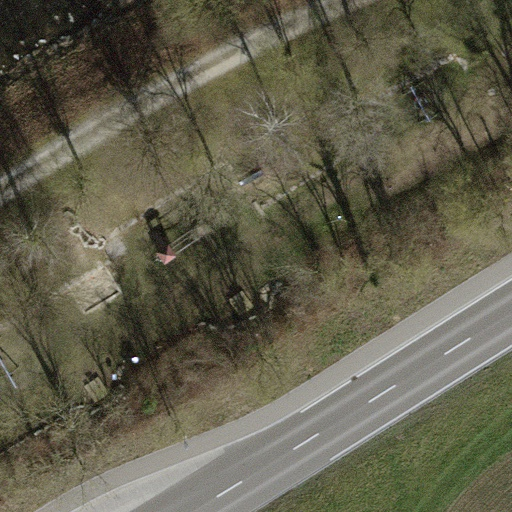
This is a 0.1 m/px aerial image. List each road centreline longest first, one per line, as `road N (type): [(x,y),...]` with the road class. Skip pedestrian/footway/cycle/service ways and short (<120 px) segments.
road 1 (track): [(0,195),(212,64),(356,0)]
road 2 (secondary): [(195,511),(511,312)]
